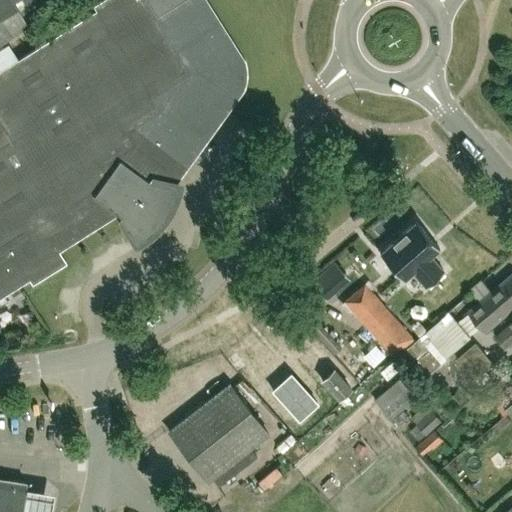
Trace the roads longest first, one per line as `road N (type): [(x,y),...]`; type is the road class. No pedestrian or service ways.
road 1 (tertiary): [(82,357),(172,316),(213,280),(319,95),(351,65)]
road 2 (tertiary): [(511,188),(419,78)]
